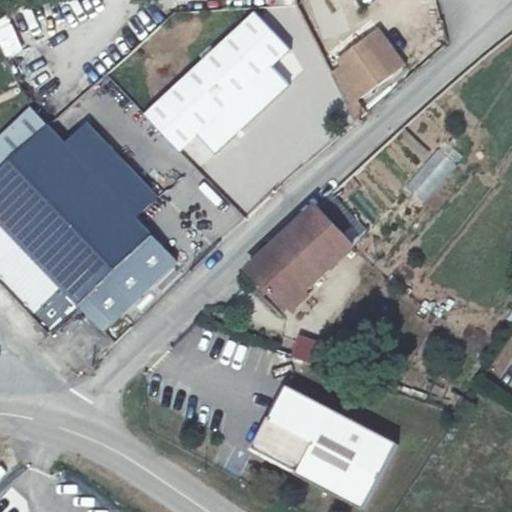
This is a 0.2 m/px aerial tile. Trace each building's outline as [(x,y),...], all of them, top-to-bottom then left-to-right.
[(7,13),(0,16),(0,47),(4,58),(23,50),(7,13)] [(362,122),(378,109),(368,100),(414,61),(374,15),(315,64),(362,122)] [(239,18),(124,119),(159,157),(176,142),(194,162),(273,92),(253,71),(273,56),(239,18)] [(0,147),(45,108),(30,91),(0,116),(0,147)] [(89,110),(66,132),(127,200),(148,177),(89,110)] [(287,147),(315,127),(306,115),(278,135),(287,147)] [(403,186),(423,204),(457,166),(438,148),(403,186)] [(352,185),(386,211),(406,186),(372,160),(352,185)] [(193,166),(162,195),(205,241),(236,212),(193,166)] [(346,244),(322,218),(257,275),(291,314),(367,249),(355,236),(346,244)] [(308,365),(317,342),(300,335),(291,358),(308,365)] [(299,473),(297,477),(364,511),(400,445),(290,388),(273,420),(270,418),(254,450),(299,473)] [(511,458),(503,473),(511,478),(511,458)] [(502,511),(508,498),(489,490),(479,511),(502,511)]
